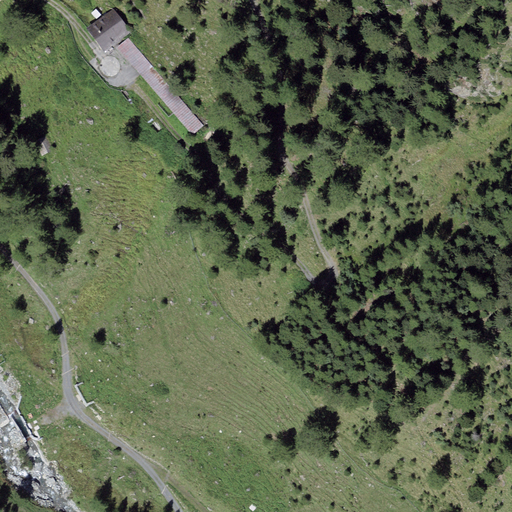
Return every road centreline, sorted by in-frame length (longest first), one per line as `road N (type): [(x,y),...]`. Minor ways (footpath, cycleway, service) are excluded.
road 1 (track): [(251,0),(281,67),(276,144),(333,275),(328,288),(238,219),(192,147),(132,85),(97,68),(70,19),(42,0)]
road 2 (track): [(0,246),(49,305),(80,413),(143,465),(180,511)]
